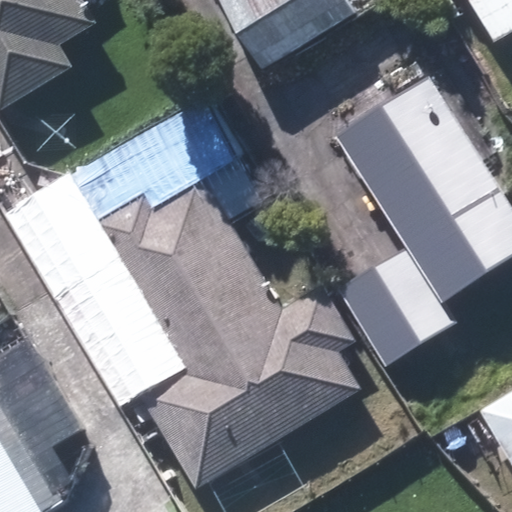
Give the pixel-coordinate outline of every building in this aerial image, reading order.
[(0,0),(0,87),(15,112),(92,65),(79,44),(114,23),(99,0),(0,0)] [(360,0),(232,0),(274,63),(364,5),(360,0)] [(511,0),(484,0),(507,37),(511,34),(511,0)] [(511,177),(445,71),(352,130),(422,240),(349,287),(399,366),(472,320),(456,294),(511,258),(511,177)] [(171,372),(143,390),(208,487),(368,380),(342,341),(365,326),(334,280),(295,305),(207,173),(174,196),(161,178),(78,233),(171,372)] [(43,334),(0,359),(0,412),(31,465),(98,426),(43,334)] [(511,386),(483,405),(511,450),(511,386)] [(0,511),(58,511),(31,465),(0,412),(0,511)] [(193,511),(187,501),(168,511),(193,511)]
